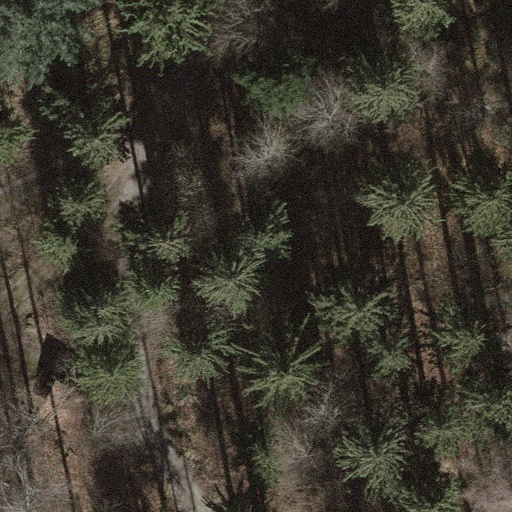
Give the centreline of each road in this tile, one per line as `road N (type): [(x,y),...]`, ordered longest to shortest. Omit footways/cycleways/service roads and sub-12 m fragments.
road 1 (track): [(142,405),(131,357),(133,252),(166,121)]
road 2 (track): [(166,121),(82,238),(0,315)]
road 3 (track): [(0,207),(166,121)]
road 4 (track): [(0,343),(142,405)]
road 5 (track): [(237,0),(166,121)]
road 6 (track): [(142,405),(205,511)]
